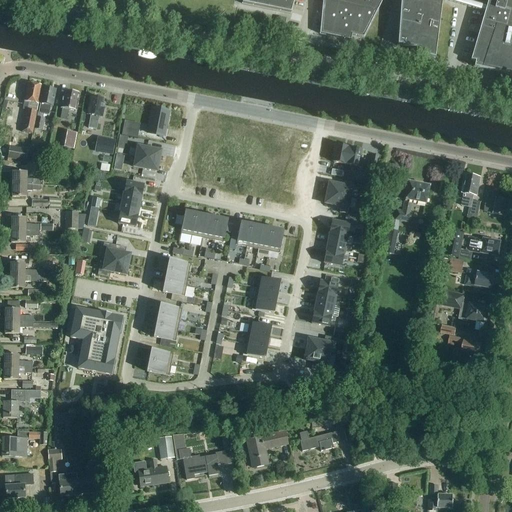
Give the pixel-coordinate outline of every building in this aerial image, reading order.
[(294,0),(242,0),(242,5),(291,14),(294,0)] [(322,0),(319,35),(351,42),(352,36),(362,39),(382,2),(382,0),(400,0),(397,46),(418,51),(417,56),(435,60),(442,1),(484,13),(470,62),(475,63),(474,68),(511,76),(511,0),(488,0),(486,7),(460,0),(322,0)] [(278,18),(277,24),(276,29),(284,31),(286,20),(278,18)] [(41,87),(28,84),(25,102),(29,102),(27,111),(26,111),(22,133),(32,135),(36,113),(38,104),(41,87)] [(40,115),(43,116),(43,117),(41,117),(41,119),(36,118),(34,130),(43,131),(45,120),(44,120),(45,117),(46,118),(46,116),(47,116),(49,115),(51,107),(52,107),(55,91),(43,88),(40,104),(38,113),(40,115)] [(77,95),(66,93),(63,108),(62,108),(60,119),(66,120),(68,110),(73,111),(77,95)] [(104,100),(91,98),(87,115),(90,116),(88,129),(97,131),(99,118),(102,118),(104,109),(102,109),(104,100)] [(13,114),(15,101),(7,99),(5,113),(13,114)] [(164,136),(169,113),(152,110),(148,133),(164,136)] [(123,128),(121,136),(137,139),(138,132),(123,128)] [(69,132),(66,145),(74,147),(77,134),(69,132)] [(128,138),(119,136),(118,143),(126,145),(128,138)] [(104,142),(91,140),(89,151),(102,154),(104,142)] [(106,140),(103,154),(112,155),(115,142),(106,140)] [(336,146),(333,163),(345,166),(349,150),(347,149),(336,146)] [(137,147),(135,158),(158,162),(160,152),(137,147)] [(26,163),(28,151),(9,148),(7,160),(26,163)] [(349,150),(345,166),(364,169),(365,161),(359,160),(361,151),(350,149),(350,150),(349,150)] [(33,155),(32,163),(42,164),(43,156),(33,155)] [(378,171),(380,159),(369,157),(367,169),(378,171)] [(135,158),(132,168),(156,173),(158,162),(135,158)] [(41,186),(41,185),(42,185),(43,175),(48,175),(49,166),(35,165),(35,170),(35,180),(27,180),(27,173),(12,173),(12,186),(41,186)] [(480,178),(467,176),(464,194),(461,206),(469,208),(467,217),(469,218),(467,228),(475,230),(480,202),(473,201),(474,196),(477,196),(480,178)] [(126,182),(123,194),(141,197),(142,197),(144,186),(126,182)] [(295,202),(296,196),(291,195),(294,185),(282,182),(278,198),(295,202)] [(404,201),(402,212),(397,211),(395,220),(395,221),(411,224),(413,215),(410,214),(412,203),(426,206),(429,188),(407,183),(406,191),(397,189),(395,200),(404,201)] [(329,184),(327,194),(350,199),(352,189),(329,184)] [(12,186),(12,198),(27,199),(27,192),(41,192),(41,186),(12,186)] [(123,194),(121,204),(139,207),(141,197),(123,194)] [(327,194),(325,205),(340,208),(339,214),(347,215),(350,199),(327,194)] [(49,210),(62,211),(62,208),(60,208),(61,200),(49,200),(49,202),(32,201),(32,208),(49,208),(49,210)] [(506,218),(509,203),(497,200),(496,205),(486,204),(484,212),(494,214),(494,215),(506,218)] [(121,204),(119,214),(137,218),(139,207),(121,204)] [(65,230),(78,230),(82,230),(82,229),(83,229),(85,216),(78,216),(78,214),(65,213),(65,230)] [(191,237),(195,215),(184,213),(180,235),(191,237)] [(119,214),(117,225),(136,229),(138,218),(137,218),(119,214)] [(191,237),(202,239),(206,217),(195,215),(191,237)] [(395,221),(395,220),(374,216),(372,226),(394,230),(395,221)] [(202,239),(212,241),(217,219),(206,217),(202,239)] [(26,219),(11,219),(11,231),(39,232),(39,226),(25,226),(26,219)] [(228,221),(217,219),(212,241),(223,244),(228,221)] [(351,226),(332,223),(330,233),(331,233),(348,237),(351,226)] [(246,248),(251,226),(240,224),(236,246),(246,248)] [(246,248),(257,250),(262,228),(251,226),(246,248)] [(262,228),(257,250),(268,252),(273,230),(262,228)] [(83,230),(82,237),(90,239),(92,232),(83,230)] [(273,230),(268,252),(279,255),(283,232),(273,230)] [(384,254),(393,256),(398,232),(389,230),(384,254)] [(39,232),(11,231),(11,244),(25,244),(25,238),(39,238),(39,232)] [(450,231),(446,253),(445,256),(460,259),(462,246),(467,247),(466,251),(470,252),(469,253),(480,255),(481,255),(499,258),(502,243),(484,239),(483,241),(469,238),(468,242),(463,241),(465,234),(450,231)] [(348,237),(331,233),(329,243),(346,247),(348,237)] [(346,247),(329,243),(327,254),(344,257),(346,247)] [(104,244),(101,255),(106,256),(105,261),(109,262),(128,266),(130,255),(125,254),(114,252),(115,247),(104,244)] [(342,268),(344,257),(327,254),(326,253),(324,264),(342,268)] [(449,272),(462,275),(464,262),(451,259),(451,261),(445,260),(443,269),(442,269),(441,275),(442,275),(441,278),(445,279),(446,275),(447,271),(449,271),(449,272)] [(168,260),(166,271),(188,276),(191,265),(168,260)] [(99,266),(97,277),(109,279),(110,273),(126,276),(128,266),(109,262),(105,261),(104,267),(99,266)] [(10,264),(10,277),(38,278),(38,272),(24,271),(25,265),(10,264)] [(283,266),(282,274),(293,276),(295,268),(283,266)] [(495,277),(485,275),(485,274),(468,270),(465,286),(482,289),(482,288),(492,290),(495,277)] [(164,282),(186,287),(188,276),(166,271),(164,282)] [(10,277),(10,290),(24,290),(24,283),(38,284),(38,278),(10,277)] [(255,289),(278,294),(280,282),(258,278),(255,289)] [(359,290),(360,283),(351,281),(349,288),(359,290)] [(186,287),(164,282),(162,293),(184,297),(186,287)] [(339,287),(320,283),(318,293),(319,294),(336,297),(339,287)] [(255,289),(253,300),(276,304),(278,294),(255,289)] [(28,291),(28,301),(38,301),(39,291),(28,291)] [(470,307),(463,305),(465,296),(439,291),(436,306),(460,310),(458,321),(467,322),(468,320),(486,324),(488,309),(470,306),(470,307)] [(336,297),(319,294),(317,304),(335,307),(336,297)] [(186,297),(185,304),(193,305),(194,300),(194,298),(186,297)] [(274,315),(276,304),(253,300),(251,311),(274,315)] [(25,310),(37,310),(37,302),(25,302),(25,310)] [(355,311),(357,303),(349,302),(348,310),(354,311),(355,311)] [(332,318),(335,307),(317,304),(315,314),(332,318)] [(160,305),(157,316),(179,321),(182,310),(160,305)] [(80,309),(73,339),(86,341),(81,370),(115,377),(118,361),(116,361),(122,333),(124,334),(127,319),(115,316),(115,315),(104,312),(103,314),(80,309)] [(5,310),(5,323),(33,323),(33,317),(19,317),(19,310),(5,310)] [(315,314),(314,314),(312,325),(330,328),(332,318),(315,314)] [(155,327),(177,332),(179,321),(157,316),(155,327)] [(57,330),(57,325),(33,324),(33,323),(5,323),(5,335),(19,336),(19,329),(25,329),(57,330)] [(249,323),(247,334),(269,338),(271,327),(249,323)] [(441,334),(454,337),(456,329),(442,326),(441,334)] [(177,332),(155,327),(153,338),(160,339),(175,342),(177,332)] [(345,339),(346,331),(334,328),(333,337),(345,339)] [(245,345),(267,349),(269,338),(247,334),(245,345)] [(308,340),(306,351),(329,355),(333,339),(325,338),(324,343),(308,340)] [(479,358),(481,345),(472,343),(473,341),(465,340),(464,340),(451,338),(450,345),(463,348),(462,354),(479,358)] [(174,349),(175,342),(160,339),(159,346),(174,349)] [(267,349),(245,345),(242,356),(265,360),(267,349)] [(26,346),(25,356),(42,356),(42,349),(41,349),(41,346),(26,346)] [(148,362),(171,366),(173,355),(151,351),(148,362)] [(306,351),(304,361),(327,366),(329,355),(306,351)] [(221,361),(222,354),(214,352),(213,359),(221,361)] [(4,356),(4,368),(32,369),(32,363),(18,363),(18,356),(4,356)] [(54,363),(47,362),(46,368),(52,370),(54,363)] [(168,377),(171,366),(148,362),(146,373),(168,377)] [(32,369),(4,368),(3,381),(18,381),(18,375),(24,375),(24,374),(32,375),(32,369)] [(349,376),(330,374),(330,383),(349,384),(349,376)] [(3,403),(2,420),(18,420),(18,404),(29,404),(29,400),(40,400),(40,392),(11,391),(10,403),(3,403)] [(337,433),(310,439),(308,432),(299,435),(301,442),(299,442),(302,453),(320,448),(321,453),(333,450),(332,445),(346,442),(340,421),(334,422),(337,433)] [(278,434),(276,434),(261,438),(247,441),(252,469),(268,466),(264,450),(288,445),(283,423),(276,425),(278,434)] [(2,439),(2,458),(26,459),(26,440),(29,440),(29,441),(39,441),(39,434),(29,433),(17,433),(17,440),(2,439)] [(157,440),(160,461),(173,459),(170,438),(157,440)] [(61,450),(47,451),(49,474),(56,473),(55,461),(62,461),(61,450)] [(208,477),(219,475),(218,468),(234,465),(231,452),(215,454),(215,457),(199,459),(199,457),(191,459),(189,450),(178,452),(180,461),(183,460),(186,481),(194,480),(193,476),(208,474),(208,477)] [(93,460),(94,473),(102,473),(101,459),(93,460)] [(150,470),(145,471),(144,464),(135,465),(133,467),(134,474),(136,475),(138,475),(140,488),(168,484),(166,468),(156,469),(155,461),(149,462),(150,470)] [(69,476),(59,477),(59,483),(59,484),(60,497),(78,495),(75,467),(68,468),(69,476)] [(81,467),(75,467),(78,495),(95,494),(94,480),(83,481),(82,475),(81,467)] [(6,500),(24,499),(24,487),(33,486),(32,475),(12,477),(12,487),(5,487),(6,500)] [(5,487),(12,487),(12,477),(4,477),(5,487)] [(385,485),(385,498),(396,499),(397,485),(391,484),(385,485)] [(452,510),(452,497),(437,496),(437,486),(430,486),(429,501),(428,501),(427,511),(436,511),(437,509),(452,510)]
